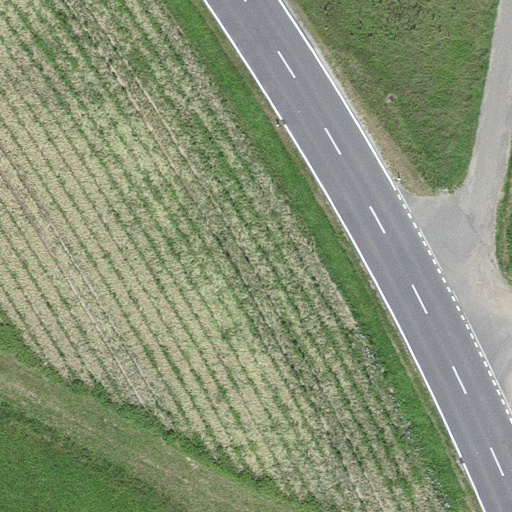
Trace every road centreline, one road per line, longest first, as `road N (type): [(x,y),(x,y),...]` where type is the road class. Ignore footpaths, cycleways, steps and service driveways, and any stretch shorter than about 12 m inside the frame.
road 1 (tertiary): [(241,0),(447,340),(511,491)]
road 2 (track): [(511,331),(447,340),(511,32)]
